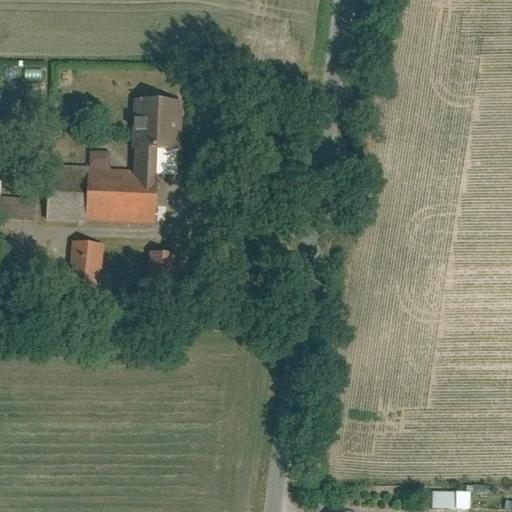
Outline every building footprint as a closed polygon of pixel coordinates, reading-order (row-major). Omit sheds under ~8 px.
[(185,158),(187,103),(141,101),(139,157),(163,157),(185,158)] [(115,154),(95,153),(95,168),(94,174),(115,175),(115,154)] [(139,157),(139,175),(162,176),(163,157),(139,157)] [(185,158),(163,157),(162,176),(162,180),(184,181),(185,158)] [(52,166),(50,217),(92,218),(94,174),(95,168),(52,166)] [(94,174),(92,218),(92,226),(161,228),(162,180),(162,176),(139,175),(115,175),(94,174)] [(36,199),(0,196),(0,218),(34,220),(36,199)] [(106,244),(75,241),(69,308),(99,311),(106,244)] [(181,253),(153,251),(149,304),(177,306),(180,270),(190,271),(191,262),(181,262),(181,253)] [(130,370),(117,467),(139,470),(153,373),(130,370)] [(475,509),(475,492),(437,491),(437,509),(475,509)]
